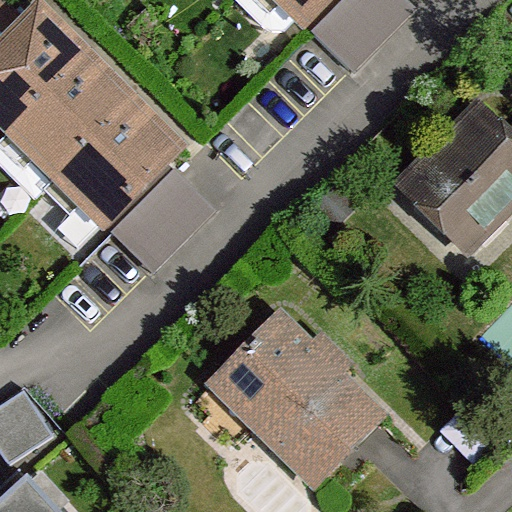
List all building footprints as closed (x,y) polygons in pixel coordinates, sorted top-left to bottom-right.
[(343,0),(273,0),(309,35),(343,0)] [(198,149),(46,1),(0,45),(0,122),(112,236),(198,149)] [(511,220),(511,132),(484,104),(395,193),(468,265),(511,220)] [(399,414),(291,309),(215,386),(323,492),(399,414)] [(0,411),(0,427),(21,460),(65,432),(37,388),(0,411)] [(126,511),(63,441),(17,480),(45,511),(126,511)]
